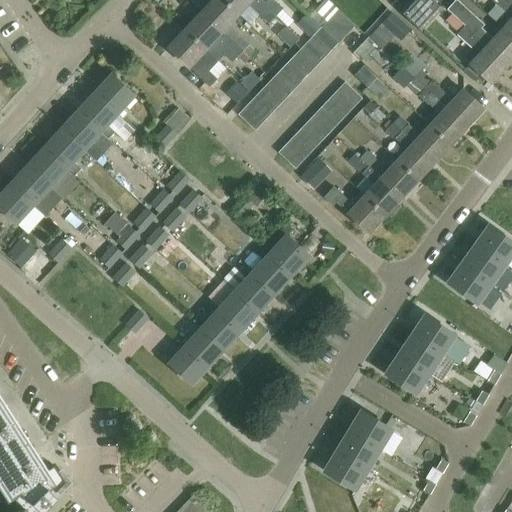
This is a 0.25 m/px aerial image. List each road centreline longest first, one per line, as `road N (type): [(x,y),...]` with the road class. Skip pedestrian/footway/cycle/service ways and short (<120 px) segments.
road 1 (residential): [(398,287),(108,23)]
road 2 (residential): [(264,503),(0,263)]
road 3 (residential): [(264,503),(398,287)]
road 4 (residential): [(398,287),(496,156)]
